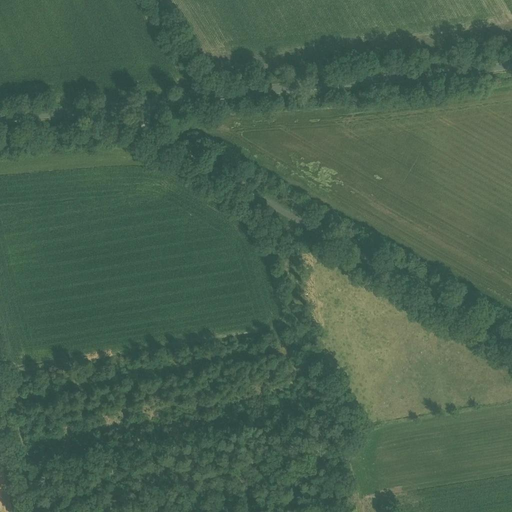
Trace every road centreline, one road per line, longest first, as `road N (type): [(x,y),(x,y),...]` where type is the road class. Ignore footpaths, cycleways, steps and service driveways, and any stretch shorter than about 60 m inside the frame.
road 1 (residential): [(107,106),(511,338)]
road 2 (tertiary): [(511,66),(107,106)]
road 3 (track): [(0,358),(38,511)]
road 4 (track): [(25,458),(144,441)]
